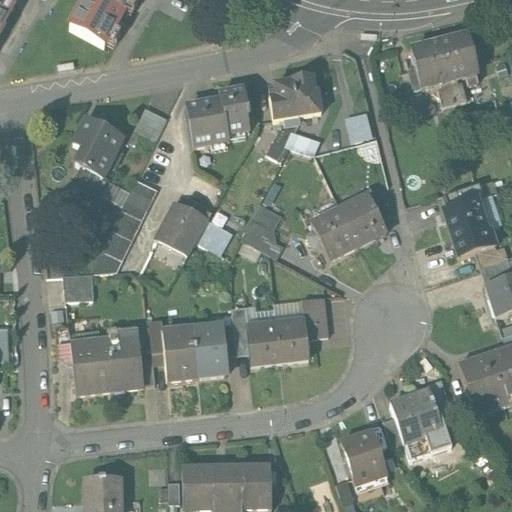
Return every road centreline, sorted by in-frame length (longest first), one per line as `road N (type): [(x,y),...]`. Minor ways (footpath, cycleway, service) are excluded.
road 1 (residential): [(37,447),(322,404),(376,353),(402,306)]
road 2 (residential): [(15,100),(37,447)]
road 3 (residential): [(104,85),(284,41),(322,0)]
